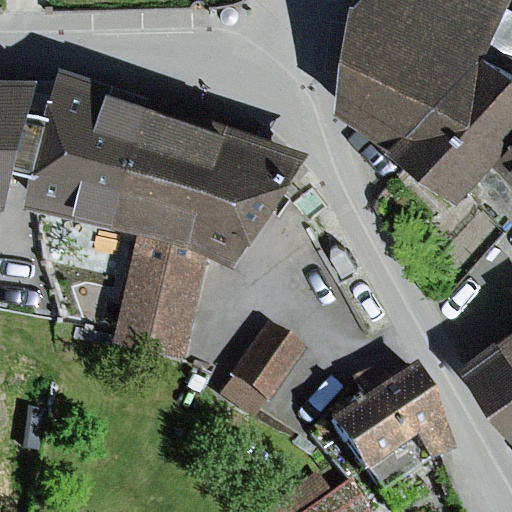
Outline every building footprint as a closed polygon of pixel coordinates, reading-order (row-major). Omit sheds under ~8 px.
[(338,110),(400,149),(483,56),(511,69),(511,12),(505,11),(509,0),(361,0),(356,6),(338,110)] [(511,69),(483,56),(400,149),(462,200),(496,160),(511,144),(511,69)] [(33,108),(40,77),(0,76),(0,204),(11,205),(20,165),(40,170),(53,113),(33,108)] [(40,170),(32,203),(120,224),(150,102),(61,76),(53,113),(40,170)] [(309,158),(150,102),(120,224),(141,230),(208,250),(238,264),(309,158)] [(511,144),(496,160),(511,176),(511,144)] [(208,250),(141,230),(118,338),(186,351),(208,250)] [(80,298),(75,317),(91,321),(96,302),(80,298)] [(511,329),(464,361),(511,430),(511,329)] [(269,330),(219,398),(253,423),(304,355),(269,330)] [(360,400),(330,420),(366,473),(352,483),(368,503),(429,461),(452,452),(413,366),(387,383),(380,370),(351,379),(360,400)] [(375,511),(368,503),(352,483),(334,497),(315,473),(263,510),(264,511),(375,511)]
